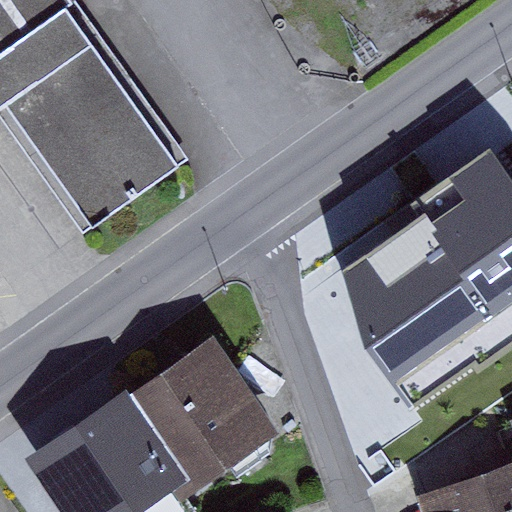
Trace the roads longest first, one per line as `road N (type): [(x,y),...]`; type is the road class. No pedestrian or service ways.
road 1 (residential): [(236,201),(511,9)]
road 2 (residential): [(356,511),(266,244),(236,201)]
road 3 (residential): [(0,375),(236,201)]
